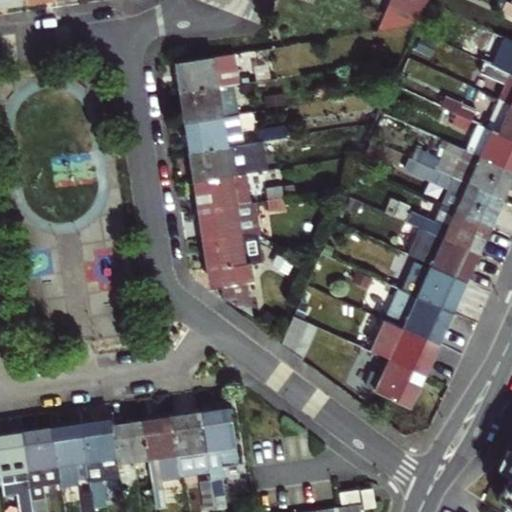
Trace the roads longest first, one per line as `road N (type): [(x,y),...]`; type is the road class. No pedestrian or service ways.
road 1 (residential): [(208,323),(177,295),(159,261),(124,30)]
road 2 (residential): [(208,323),(428,485)]
road 3 (residential): [(0,389),(178,363),(208,323)]
road 4 (residential): [(428,485),(511,333)]
road 5 (residential): [(124,30),(0,49)]
